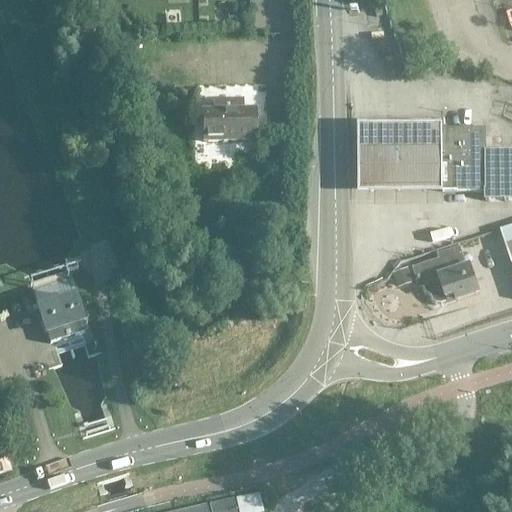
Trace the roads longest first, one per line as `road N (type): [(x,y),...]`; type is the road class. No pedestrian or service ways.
road 1 (tertiary): [(0,496),(267,418),(310,384),(330,347)]
road 2 (tertiary): [(328,0),(339,273),(330,347)]
road 3 (residential): [(283,511),(312,490),(459,424),(468,406),(453,353)]
road 4 (unclassified): [(453,353),(400,365),(330,347)]
